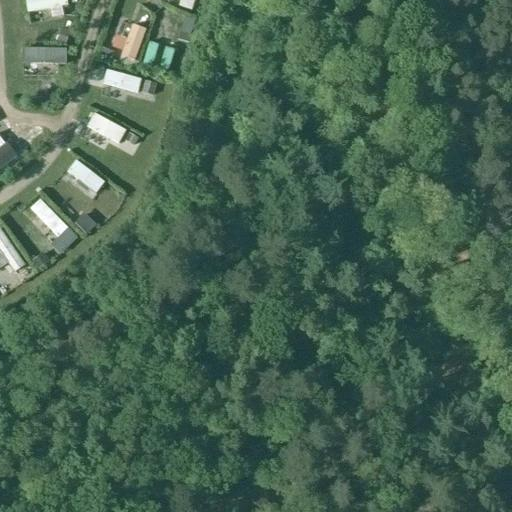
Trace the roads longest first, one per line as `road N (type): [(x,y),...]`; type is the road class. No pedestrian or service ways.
road 1 (track): [(0,382),(158,269),(193,221),(222,153),(248,28),(265,0)]
road 2 (track): [(211,511),(310,470),(412,408),(511,311)]
road 3 (track): [(0,197),(45,161),(107,0)]
